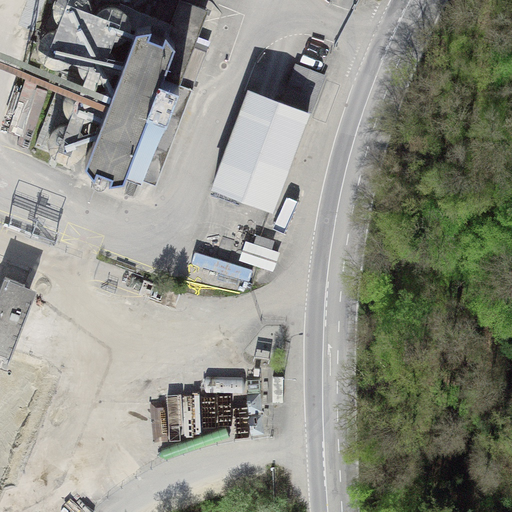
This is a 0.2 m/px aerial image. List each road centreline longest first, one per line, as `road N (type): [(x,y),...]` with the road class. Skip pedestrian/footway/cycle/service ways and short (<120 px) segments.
road 1 (tertiary): [(416,0),(376,72),(342,182),(328,267),(325,511)]
road 2 (track): [(324,366),(152,511)]
